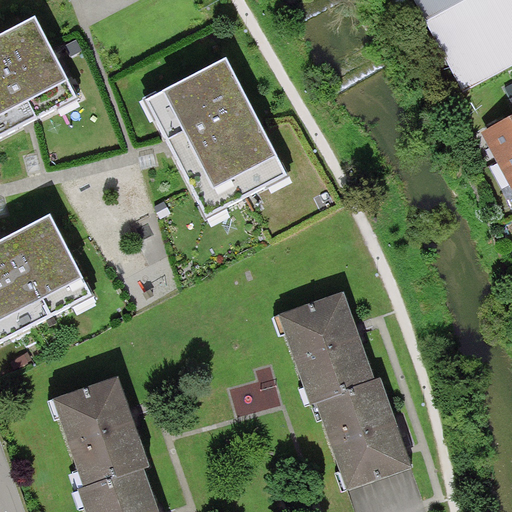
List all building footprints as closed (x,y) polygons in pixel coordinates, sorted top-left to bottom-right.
[(511,0),(417,0),(464,89),(511,63),(511,0)] [(37,20),(0,38),(0,139),(30,124),(78,99),(37,20)] [(206,220),(288,177),(230,64),(147,106),(168,147),(206,220)] [(511,108),(483,123),(497,151),(511,142),(511,108)] [(511,142),(497,151),(511,181),(511,142)] [(7,243),(0,246),(0,346),(91,299),(50,220),(7,243)] [(310,405),(316,403),(374,382),(344,296),(279,319),(310,405)] [(83,493),(145,472),(151,470),(120,380),(52,404),(83,493)] [(316,403),(346,494),(411,470),(380,381),(374,382),(316,403)] [(81,495),(86,511),(158,511),(145,472),(83,493),(81,495)]
